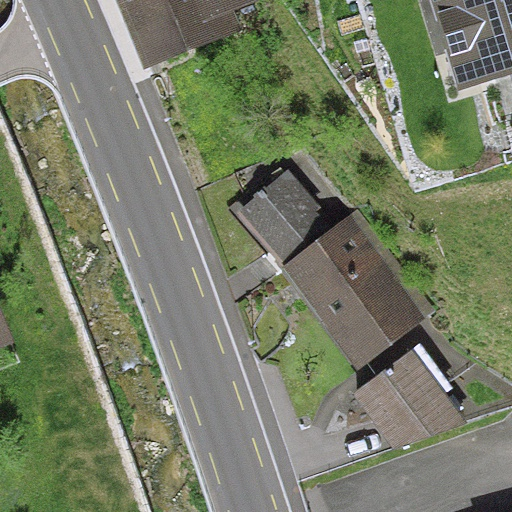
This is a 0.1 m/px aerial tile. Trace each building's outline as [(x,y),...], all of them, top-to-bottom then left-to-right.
[(132,0),(164,80),(246,48),(233,15),(260,5),(257,0),(132,0)] [(511,68),(511,0),(441,0),(465,82),(511,68)] [(230,209),(281,265),(336,224),(288,167),(230,209)] [(435,312),(358,208),(336,224),(281,265),(358,369),(435,312)] [(0,367),(28,355),(0,294),(0,247),(2,247),(0,242),(0,367)] [(412,349),(354,394),(394,448),(466,423),(412,349)]
